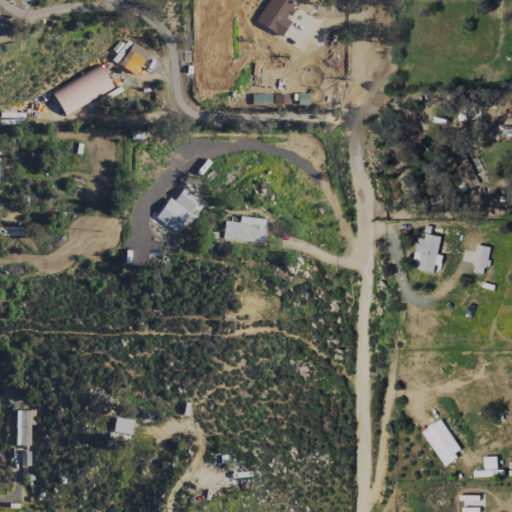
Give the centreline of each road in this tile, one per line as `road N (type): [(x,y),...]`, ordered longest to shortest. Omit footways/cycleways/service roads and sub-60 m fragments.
road 1 (residential): [(360,511),(367,211),(356,119),(365,0)]
road 2 (residential): [(362,318),(70,312)]
